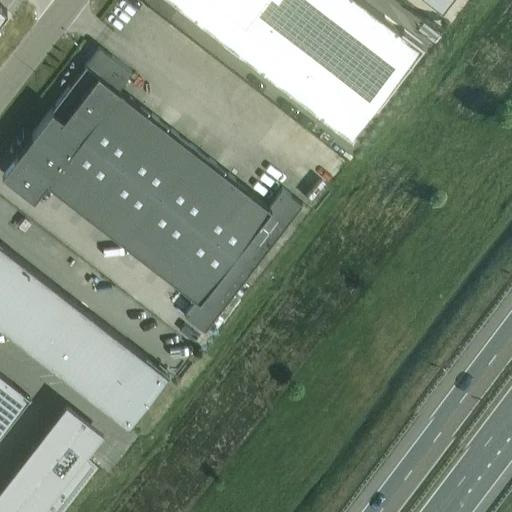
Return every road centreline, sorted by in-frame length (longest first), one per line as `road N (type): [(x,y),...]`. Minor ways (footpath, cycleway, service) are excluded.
road 1 (motorway): [(511,337),(379,511)]
road 2 (motorway): [(437,511),(511,413)]
